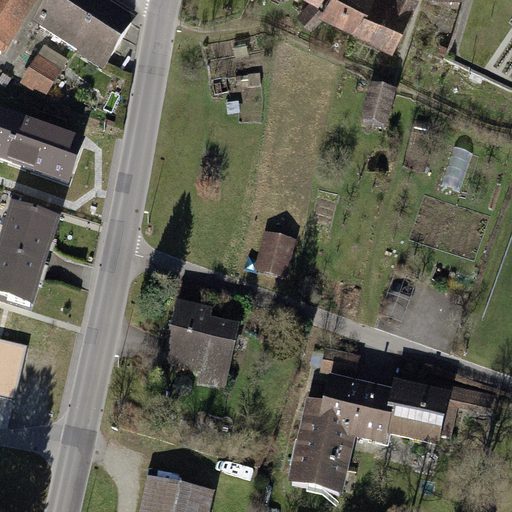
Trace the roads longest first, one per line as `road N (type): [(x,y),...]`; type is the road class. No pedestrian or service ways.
road 1 (residential): [(511,386),(121,249)]
road 2 (tertiary): [(63,511),(121,249)]
road 3 (tertiary): [(121,249),(165,1)]
